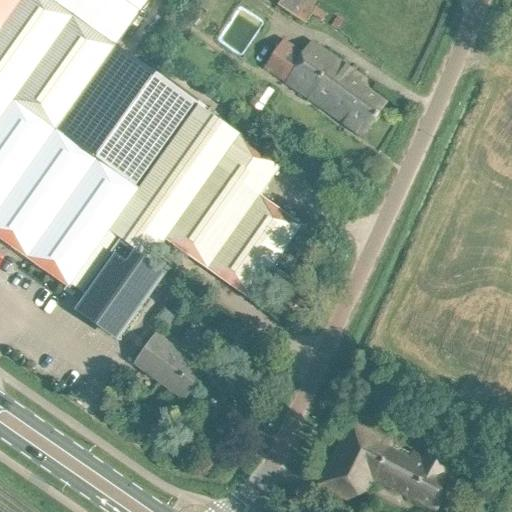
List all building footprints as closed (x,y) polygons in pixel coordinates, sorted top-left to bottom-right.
[(0,0),(0,238),(70,288),(71,285),(82,293),(120,238),(151,261),(156,254),(164,243),(166,240),(250,300),(253,295),(267,305),(296,263),(282,253),(302,225),(261,196),(283,165),(250,142),(259,129),(236,112),(231,119),(234,122),(230,128),(198,105),(138,188),(56,130),(116,47),(48,0),(0,0)] [(279,5),(306,23),(312,15),(322,22),(327,14),(305,0),(280,0),(281,0),(279,5)] [(312,43),(304,54),(284,40),(264,69),(317,100),(346,124),(362,136),(387,103),(367,89),(371,83),(312,43)] [(138,188),(198,105),(141,64),(116,47),(56,130),(138,188)] [(150,263),(151,261),(120,238),(82,293),(93,301),(88,308),(121,333),(164,273),(150,263)] [(176,268),(184,257),(164,243),(156,254),(176,268)] [(184,399),(205,370),(156,335),(135,364),(184,399)] [(444,471),(451,457),(431,446),(425,459),(352,422),(319,484),(347,499),(353,487),(365,493),(373,476),(438,510),(455,477),(444,471)]
